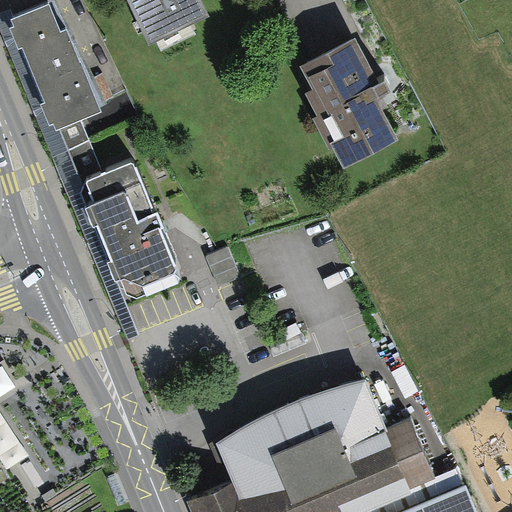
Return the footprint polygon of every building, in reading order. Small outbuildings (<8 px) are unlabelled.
[(81,111),(97,105),(63,25),(57,27),(45,0),(43,0),(7,15),(51,124),(54,122),(81,111)] [(128,0),(148,42),(208,14),(201,0),(128,0)] [(304,90),(341,164),(396,136),(377,98),(384,94),(354,35),(299,62),(311,87),(304,90)] [(140,297),(184,278),(134,156),(105,168),(81,111),(54,122),(122,288),(140,297)] [(210,256),(223,286),(243,277),(230,248),(210,256)] [(228,473),(187,490),(195,511),(488,511),(465,456),(442,466),(419,408),(393,419),(372,368),(212,434),(228,473)]
